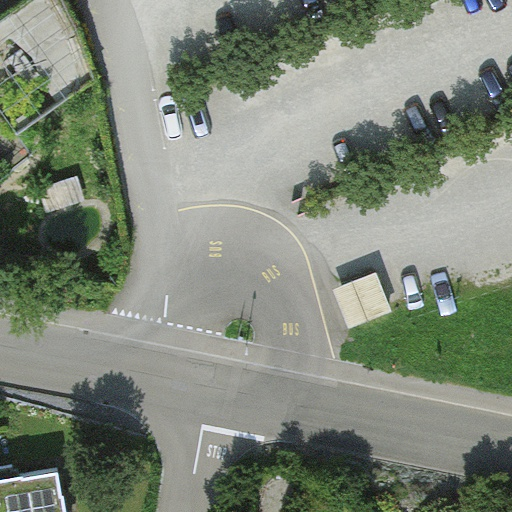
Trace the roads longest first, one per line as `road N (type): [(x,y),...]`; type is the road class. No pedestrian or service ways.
road 1 (unclassified): [(223,397),(511,457)]
road 2 (unclassified): [(0,352),(223,397)]
